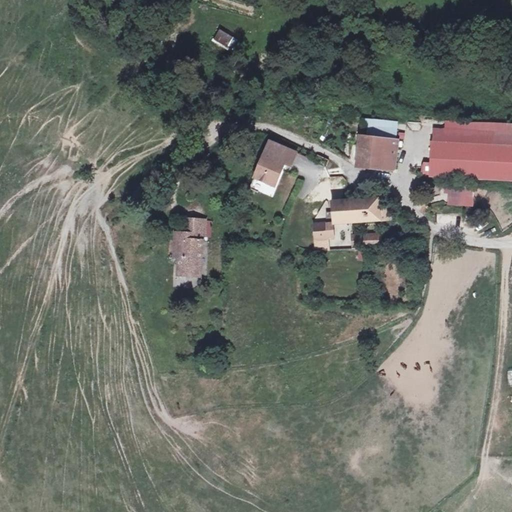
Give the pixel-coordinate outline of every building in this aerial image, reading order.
[(378,110),(361,110),(361,119),(363,119),(378,119),(378,110)] [(363,119),(362,126),(396,130),(398,122),(363,119)] [(362,126),(361,136),(397,140),(397,130),(396,130),(362,126)] [(433,142),(511,146),(511,133),(434,130),(433,142)] [(361,136),(358,166),(359,166),(360,163),(382,166),(382,169),(393,170),(397,140),(361,136)] [(269,142),(254,178),(270,185),(274,177),(278,178),(282,170),(278,168),(280,163),(284,164),(290,167),(296,153),(269,142)] [(430,168),(430,177),(511,181),(511,146),(433,142),(431,142),(430,168)] [(421,176),(430,177),(430,168),(421,167),(421,176)] [(450,182),(450,195),(458,195),(459,182),(450,182)] [(450,195),(450,204),(458,204),(458,195),(450,195)] [(378,199),(349,201),(351,223),(392,220),(390,208),(379,209),(378,199)] [(332,202),(334,225),(348,223),(346,201),(332,202)] [(178,275),(200,277),(203,236),(205,236),(205,231),(206,221),(192,220),(191,234),(175,233),(175,240),(180,240),(179,259),(178,275)] [(323,224),(314,224),(315,240),(324,239),(323,224)] [(382,234),(352,236),(352,247),(382,248),(382,234)]
